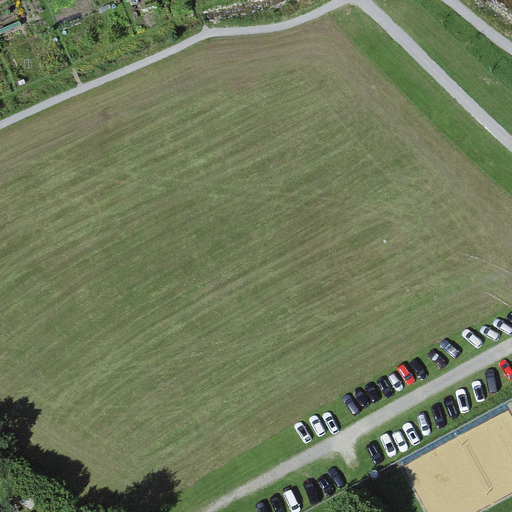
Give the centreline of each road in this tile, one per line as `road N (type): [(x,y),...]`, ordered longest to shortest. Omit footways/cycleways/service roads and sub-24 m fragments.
road 1 (track): [(0,127),(214,31),(278,28),(343,0)]
road 2 (track): [(511,344),(205,511)]
road 3 (track): [(366,0),(511,139)]
